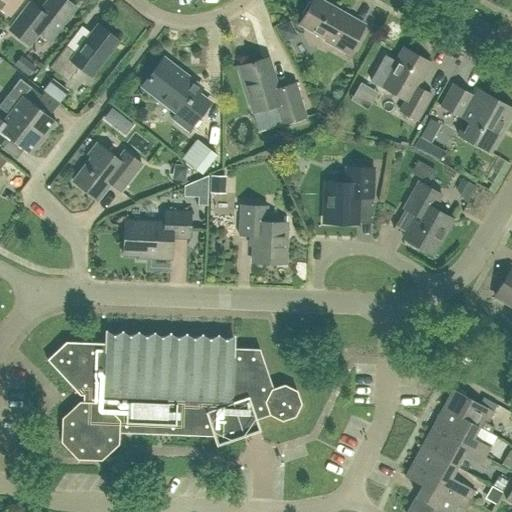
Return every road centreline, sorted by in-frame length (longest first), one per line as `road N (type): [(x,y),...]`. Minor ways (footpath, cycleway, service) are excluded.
road 1 (residential): [(0,488),(60,504),(241,510),(348,499)]
road 2 (residential): [(76,291),(317,302)]
road 3 (residential): [(85,119),(30,192),(78,233),(76,291)]
road 4 (residential): [(348,499),(384,409),(390,309)]
road 5 (residential): [(435,292),(376,251),(320,248),(317,302)]
road 6 (residential): [(435,292),(480,248),(511,193)]
road 7 (residential): [(245,0),(223,15),(182,22),(133,0)]
